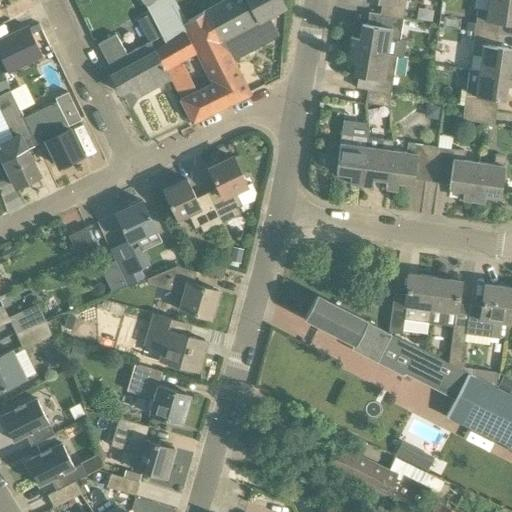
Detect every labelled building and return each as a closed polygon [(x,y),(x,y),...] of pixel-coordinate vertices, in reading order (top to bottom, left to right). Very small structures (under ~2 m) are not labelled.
[(141,0),(146,6),(150,14),(162,36),(167,45),(190,31),(185,23),(206,12),(200,0),(141,0)] [(227,0),(206,12),(221,41),(238,31),(273,12),(282,8),(277,0),(227,0)] [(380,15),(402,18),(405,0),(365,0),(366,1),(382,3),(380,15)] [(511,0),(488,0),(487,10),(477,9),(475,24),(474,32),(497,35),(499,23),(511,25),(511,0)] [(221,41),(206,12),(185,23),(190,31),(167,45),(155,51),(156,51),(164,68),(165,68),(167,71),(193,122),(212,113),(212,111),(211,112),(211,111),(209,111),(209,112),(207,113),(197,92),(198,92),(181,58),(199,48),(216,83),(226,103),(225,104),(225,105),(224,105),(225,106),(249,94),(221,41)] [(273,12),(238,31),(244,43),(270,29),(275,26),(279,24),(273,12)] [(349,49),(396,56),(402,18),(380,15),(369,13),(367,25),(362,24),(359,39),(350,38),(349,49)] [(466,31),(474,32),(475,24),(467,23),(466,31)] [(42,56),(28,27),(0,40),(0,57),(7,73),(42,56)] [(497,35),(474,32),(471,54),(481,55),(479,71),(511,75),(511,64),(510,64),(511,49),(495,47),(497,35)] [(164,68),(156,51),(155,51),(151,42),(126,55),(116,35),(98,45),(114,74),(110,76),(120,94),(132,87),(137,96),(169,78),(164,68)] [(390,95),(396,56),(349,49),(347,60),(355,61),(353,76),(359,77),(357,88),(367,90),(367,91),(390,95)] [(487,111),(496,112),(497,100),(505,101),(507,86),(511,87),(511,75),(479,71),(469,70),(464,107),(487,111)] [(68,121),(80,114),(67,89),(55,95),(68,121)] [(36,145),(32,136),(10,90),(0,94),(0,110),(12,136),(0,141),(0,155),(16,188),(39,176),(27,150),(36,145)] [(390,95),(367,91),(365,103),(388,107),(390,95)] [(494,125),(496,112),(487,111),(464,107),(462,121),(485,124),(494,125)] [(65,120),(44,130),(32,136),(36,145),(45,140),(58,167),(82,156),(65,120)] [(367,138),(351,136),(341,134),(336,174),(351,176),(349,184),(360,186),(367,139),(367,138)] [(372,179),(387,181),(392,150),(393,142),(367,138),(367,139),(360,186),(371,187),(372,179)] [(407,152),(392,150),(387,181),(385,189),(397,191),(398,182),(413,184),(413,180),(425,181),(430,146),(429,146),(408,144),(407,152)] [(438,183),(443,148),(436,147),(430,146),(425,181),(438,183)] [(474,202),(479,162),(464,160),(465,151),(443,148),(438,183),(449,185),(449,189),(463,191),(462,200),(474,202)] [(336,156),(321,155),(320,166),(334,167),(336,156)] [(494,164),(479,162),(474,202),(484,203),(485,194),(500,196),(506,157),(495,156),(494,164)] [(220,192),(209,197),(221,223),(240,215),(237,208),(253,201),(255,193),(251,184),(247,186),(233,158),(209,169),(220,192)] [(202,232),(221,223),(209,197),(198,203),(187,180),(163,191),(177,220),(188,215),(195,229),(200,227),(202,232)] [(137,282),(133,274),(149,266),(136,239),(155,230),(142,201),(140,202),(139,200),(128,205),(129,207),(115,214),(128,241),(110,250),(128,287),(137,282)] [(79,259),(97,250),(86,228),(68,236),(79,259)] [(5,261),(21,253),(17,244),(1,252),(5,261)] [(230,261),(240,263),(242,251),(232,249),(230,261)] [(222,277),(223,273),(226,263),(209,258),(205,272),(222,277)] [(196,273),(175,268),(147,279),(148,284),(166,290),(184,295),(180,310),(210,318),(218,292),(193,284),(196,273)] [(428,323),(430,309),(434,278),(408,274),(405,297),(394,296),(394,294),(394,293),(388,332),(402,334),(404,319),(428,323)] [(434,278),(430,309),(456,313),(460,281),(434,278)] [(505,337),(506,324),(511,288),(485,284),(482,306),(470,305),(467,326),(466,334),(490,337),(499,338),(505,337)] [(351,350),(377,363),(391,335),(367,322),(316,296),(304,319),(354,344),(351,350)] [(16,334),(46,322),(38,304),(8,318),(16,334)] [(159,364),(160,359),(196,370),(205,341),(182,335),(186,323),(154,314),(146,345),(154,347),(150,361),(159,364)] [(72,331),(75,320),(67,317),(63,329),(72,331)] [(46,322),(16,334),(23,350),(53,335),(46,322)] [(460,369),(466,334),(467,326),(453,324),(448,363),(460,369)] [(73,345),(69,358),(82,362),(86,349),(73,345)] [(460,369),(448,363),(416,346),(403,372),(455,398),(448,414),(511,446),(511,396),(494,387),(472,375),(460,369)] [(0,390),(24,379),(11,351),(0,356),(0,390)] [(190,395),(157,386),(161,372),(134,364),(126,391),(154,399),(149,415),(182,424),(190,395)] [(494,387),(496,370),(473,367),(472,375),(494,387)] [(497,386),(509,392),(511,385),(511,383),(502,378),(497,386)] [(31,446),(54,434),(36,399),(1,417),(14,442),(25,436),(31,446)] [(116,463),(133,468),(166,478),(174,449),(144,440),(148,426),(118,418),(110,447),(120,450),(116,463)] [(256,422),(253,437),(269,440),(272,425),(256,422)] [(74,482),(80,479),(62,444),(27,462),(39,486),(51,481),(56,491),(74,482)] [(389,495),(397,477),(334,448),(326,464),(362,482),(389,495)] [(404,473),(401,479),(397,477),(389,495),(421,511),(433,486),(404,473)] [(135,495),(139,483),(110,474),(106,486),(135,495)] [(54,508),(81,494),(74,482),(56,491),(47,496),(54,508)] [(460,511),(437,501),(432,511),(460,511)]
